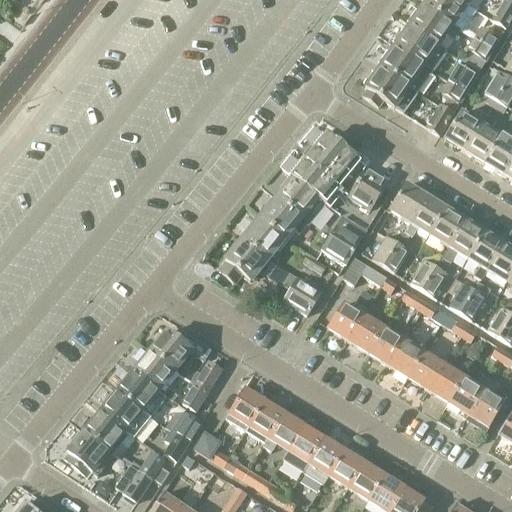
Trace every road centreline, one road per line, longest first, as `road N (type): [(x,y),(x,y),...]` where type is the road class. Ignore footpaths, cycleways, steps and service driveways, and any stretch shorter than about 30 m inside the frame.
road 1 (residential): [(505,511),(155,295)]
road 2 (residential): [(155,295),(314,90)]
road 3 (residential): [(511,215),(314,90)]
road 4 (residential): [(15,464),(155,295)]
road 5 (tertiary): [(0,99),(79,0)]
